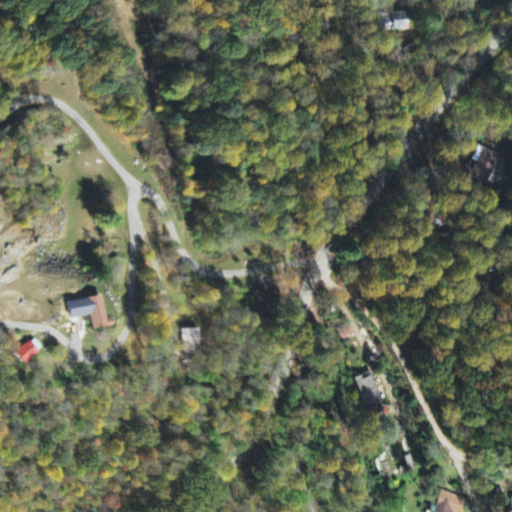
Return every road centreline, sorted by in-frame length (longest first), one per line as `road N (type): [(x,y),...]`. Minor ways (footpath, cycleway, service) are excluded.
road 1 (residential): [(193,511),(273,406),(321,256),(511,23)]
road 2 (residential): [(511,470),(452,447),(394,342),(317,263)]
road 3 (residential): [(317,263),(233,273),(198,266),(159,199),(134,182)]
road 4 (residential): [(306,297),(316,307),(356,511)]
road 5 (residential): [(325,269),(432,244),(511,249)]
road 6 (residential): [(134,182),(61,101),(38,98),(0,121)]
road 7 (residential): [(375,256),(432,230),(511,214)]
